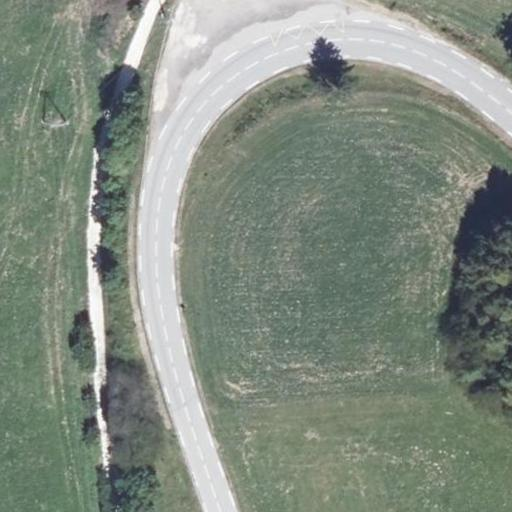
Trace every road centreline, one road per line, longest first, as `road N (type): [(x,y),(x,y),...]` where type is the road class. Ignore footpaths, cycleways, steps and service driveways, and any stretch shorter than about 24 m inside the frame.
road 1 (track): [(155,0),(116,99),(94,209),(98,352),(117,511)]
road 2 (secondary): [(249,56),(215,83),(170,140),(153,237),(175,378),(220,511)]
road 3 (secondary): [(511,108),(453,63),(366,33),(324,34),(249,56)]
